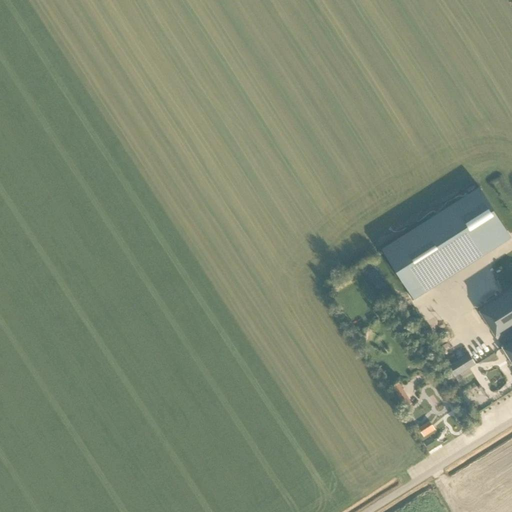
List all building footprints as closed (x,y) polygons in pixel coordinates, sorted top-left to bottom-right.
[(480,188),(383,250),(410,292),(508,230),(480,188)] [(511,284),(477,307),(511,361),(511,284)] [(442,322),(431,329),(440,342),(451,335),(442,322)] [(448,365),(455,376),(476,363),(469,352),(448,365)] [(468,411),(464,405),(460,408),(464,414),(468,411)] [(424,436),(435,429),(430,420),(418,427),(424,436)]
